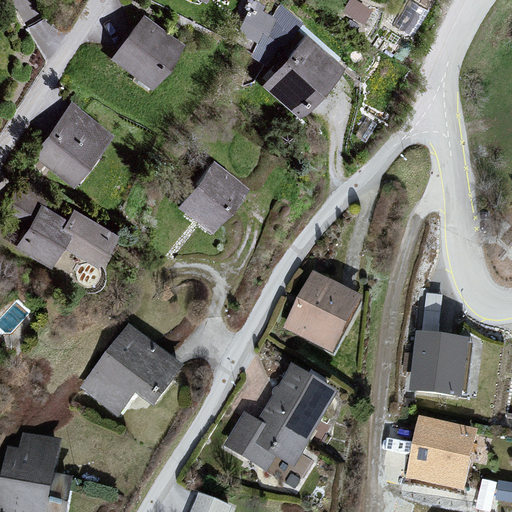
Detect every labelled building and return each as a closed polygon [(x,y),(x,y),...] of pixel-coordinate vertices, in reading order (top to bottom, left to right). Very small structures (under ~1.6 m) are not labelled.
[(265,53),(302,15),(286,0),(279,0),(270,9),(260,0),(257,0),(235,23),(265,53)] [(134,18),(106,61),(145,92),(175,48),(134,18)] [(300,34),(255,84),(290,119),(333,68),(300,34)] [(68,107),(28,155),(68,188),(108,138),(68,107)] [(169,206),(205,233),(239,187),(205,161),(169,206)] [(11,250),(46,270),(57,250),(91,270),(109,237),(65,210),(60,219),(37,206),(11,250)] [(362,304),(311,274),(279,335),(329,358),(362,304)] [(113,424),(132,401),(145,410),(179,371),(131,333),(74,396),(113,424)] [(468,345),(416,339),(406,394),(460,402),(468,345)] [(336,396),(289,369),(255,424),(243,418),(221,450),(276,486),(336,396)] [(461,497),(474,436),(416,422),(400,483),(461,497)] [(19,438),(15,451),(6,448),(0,481),(0,511),(65,511),(71,488),(54,482),(59,448),(19,438)] [(480,503),(511,508),(511,482),(484,478),(480,503)] [(223,511),(192,499),(186,511),(223,511)]
